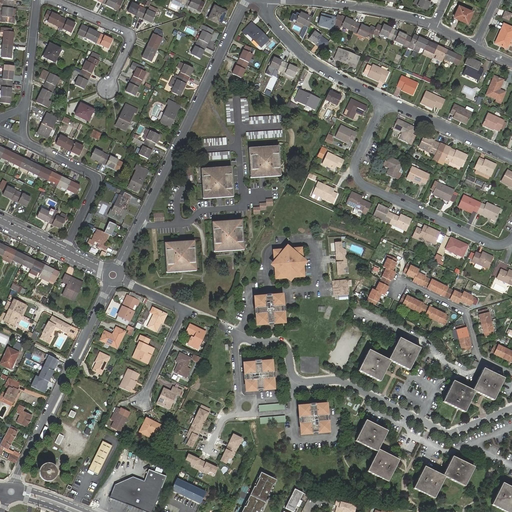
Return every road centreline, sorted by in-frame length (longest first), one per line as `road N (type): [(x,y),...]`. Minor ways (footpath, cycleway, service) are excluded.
road 1 (residential): [(511,409),(448,433),(340,380),(300,382),(282,342),(237,333)]
road 2 (residential): [(118,265),(246,0)]
road 3 (residential): [(511,239),(493,244),(360,181),(355,164),(385,100)]
road 4 (residential): [(12,484),(109,284)]
road 5 (residential): [(266,0),(273,23),(301,52),(385,100)]
road 6 (residential): [(24,141),(93,174),(96,183),(63,250)]
road 7 (residential): [(511,371),(484,356),(472,318),(405,283)]
road 8 (residential): [(53,0),(127,31),(130,42),(109,86)]
road 9 (residential): [(385,100),(511,157)]
road 10 (residential): [(303,0),(434,24)]
